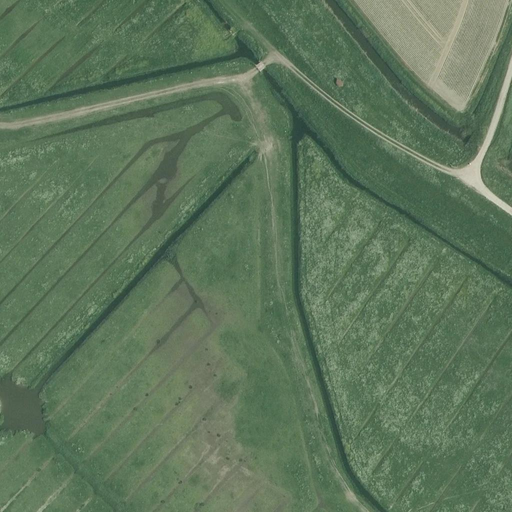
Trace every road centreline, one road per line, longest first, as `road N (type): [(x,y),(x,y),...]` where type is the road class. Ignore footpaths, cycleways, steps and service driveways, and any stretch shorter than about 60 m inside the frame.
road 1 (track): [(275,57),(241,76),(0,130)]
road 2 (track): [(239,0),(277,46),(275,57),(350,118)]
road 3 (track): [(461,175),(350,118)]
road 4 (unclassified): [(469,178),(511,65)]
